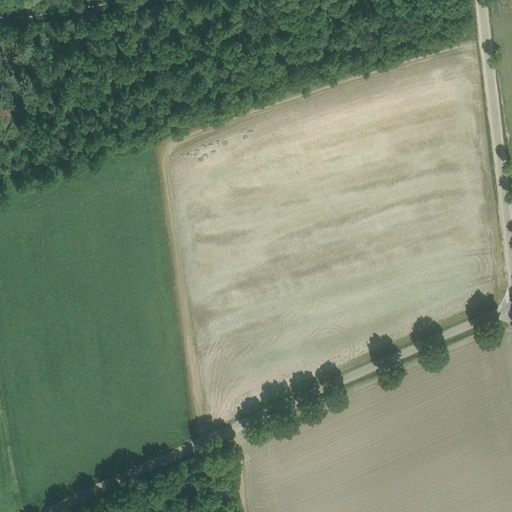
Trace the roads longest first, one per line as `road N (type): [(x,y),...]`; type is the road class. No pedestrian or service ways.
road 1 (unclassified): [(45,511),(511,307)]
road 2 (unclassified): [(511,256),(481,0)]
